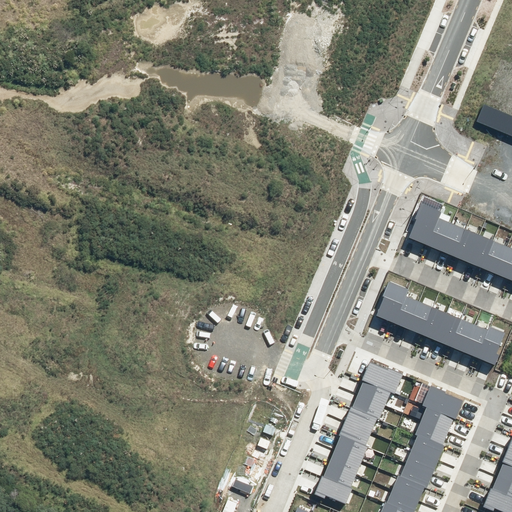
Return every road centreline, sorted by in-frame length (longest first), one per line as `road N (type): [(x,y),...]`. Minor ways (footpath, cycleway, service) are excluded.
road 1 (residential): [(447,511),(495,397),(331,329)]
road 2 (residential): [(468,0),(364,250)]
road 3 (residential): [(364,250),(509,309)]
road 4 (residential): [(315,367),(322,389),(274,511)]
